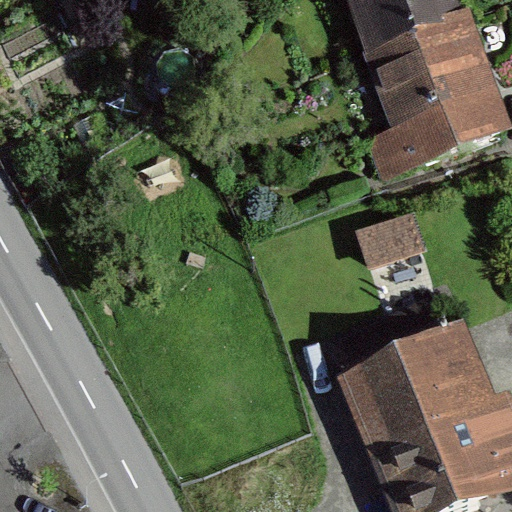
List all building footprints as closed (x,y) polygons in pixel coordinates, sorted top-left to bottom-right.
[(74,0),(80,10),(100,0),(74,0)] [(353,0),(376,68),(470,36),(458,0),(353,0)] [(470,36),(376,68),(400,139),(511,102),(511,98),(489,30),(470,36)] [(511,102),(400,139),(367,151),(381,192),(511,147),(511,102)] [(419,214),(365,235),(378,268),(432,247),(419,214)] [(455,306),(335,353),(381,469),(511,415),(511,383),(490,331),(469,340),(455,306)] [(511,415),(381,469),(398,511),(494,511),(511,505),(511,415)]
